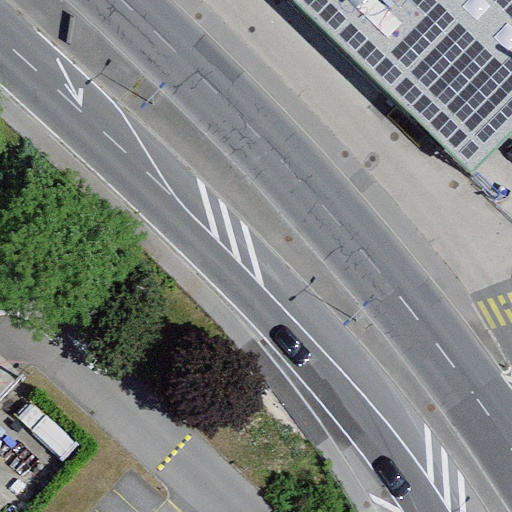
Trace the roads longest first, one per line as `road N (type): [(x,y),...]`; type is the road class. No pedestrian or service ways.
road 1 (secondary): [(0,40),(341,391),(431,511)]
road 2 (secondary): [(511,450),(338,225),(117,0)]
road 3 (unclassified): [(506,317),(430,213),(229,0)]
